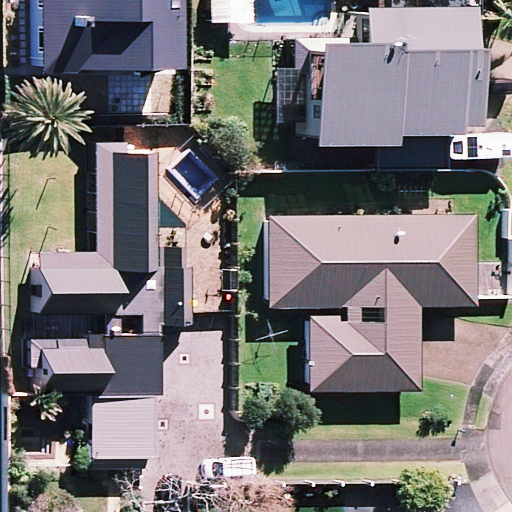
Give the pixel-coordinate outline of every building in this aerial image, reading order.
[(166,0),(30,0),(31,65),(167,64),(166,0)] [(194,0),(195,23),(243,22),(242,0),(194,0)] [(460,2),(341,2),(341,35),(301,35),(300,139),(383,140),(383,168),(440,168),(440,122),(459,122),(460,2)] [(153,323),(185,323),(186,205),(154,204),(155,145),(90,145),(89,252),(33,251),(33,313),(79,314),(78,335),(26,335),(26,393),(84,394),(84,456),(147,456),(148,392),(153,392),(153,323)] [(468,304),(468,214),(262,214),(262,305),(304,305),(304,388),(413,388),(412,304),(468,304)]
